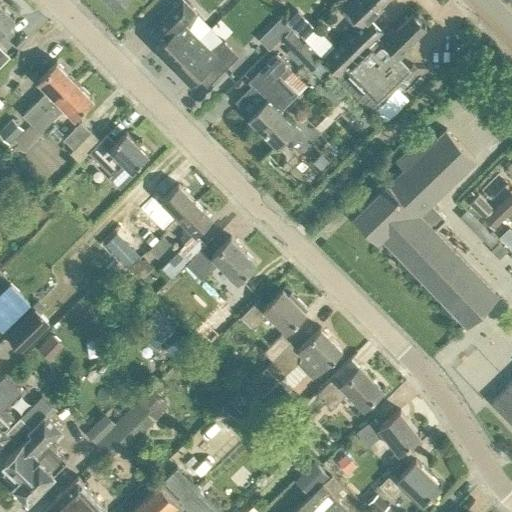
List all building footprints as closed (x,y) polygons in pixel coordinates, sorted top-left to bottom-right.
[(189,26),(197,12),(185,0),(180,0),(163,18),(174,28),(156,46),(173,63),(200,37),(189,26)] [(347,0),(345,3),(361,20),(323,56),(339,73),(384,31),(371,18),(383,5),(379,2),(381,0),(347,0)] [(0,31),(15,17),(0,2),(0,63),(9,54),(0,44),(0,31)] [(393,25),(365,52),(339,78),(371,110),(416,65),(412,62),(409,66),(399,56),(411,44),(409,41),(425,25),(412,12),(396,28),(393,25)] [(280,16),(269,27),(280,37),(291,26),(280,16)] [(300,65),(304,61),(312,69),(322,60),(295,33),(285,42),(290,46),(285,50),(300,65)] [(238,54),(224,39),(210,47),(200,37),(173,63),(190,80),(208,63),(218,74),(238,54)] [(278,71),(284,65),(283,59),(276,52),(249,80),(267,98),(250,115),(277,142),(282,137),(290,145),(302,132),(280,109),(298,91),(278,71)] [(23,112),(32,122),(76,78),(57,59),(38,78),(48,88),(23,112)] [(65,105),(75,115),(94,96),(76,78),(32,122),(40,130),(65,105)] [(385,120),(408,97),(397,85),(374,109),(385,120)] [(0,132),(8,141),(23,127),(12,116),(0,127),(0,132)] [(79,159),(89,150),(100,139),(81,119),(64,137),(74,146),(70,150),(79,159)] [(499,293),(434,227),(446,215),(431,200),(475,157),(446,126),(436,136),(429,128),(397,159),(405,167),(389,181),(389,180),(354,214),(377,237),(381,233),(467,323),(499,293)] [(100,139),(89,150),(111,172),(109,175),(120,186),(135,170),(132,167),(148,152),(126,130),(115,140),(107,132),(100,139)] [(180,215),(196,199),(178,182),(164,197),(162,195),(152,205),(160,212),(168,203),(180,215)] [(495,224),(511,206),(504,197),(493,207),(485,214),(495,224)] [(212,216),(196,199),(180,215),(190,225),(181,234),(188,241),(198,232),(197,231),(212,216)] [(131,231),(151,211),(141,201),(121,221),(131,231)] [(231,235),(210,256),(203,248),(189,262),(203,277),(220,261),(237,279),(256,260),(231,235)] [(128,261),(137,252),(125,241),(117,250),(128,261)] [(178,268),(192,254),(182,244),(162,264),(171,273),(177,267),(178,268)] [(107,266),(116,258),(107,248),(98,257),(107,266)] [(189,286),(198,276),(189,267),(179,277),(189,286)] [(0,327),(2,330),(30,303),(10,282),(0,291),(0,327)] [(305,310),(304,309),(307,306),(297,296),(294,299),(283,287),(265,305),(258,298),(242,314),(254,327),(270,311),(286,328),(305,310)] [(35,307),(7,334),(21,349),(50,322),(35,307)] [(318,371),(342,347),(321,326),(304,342),(298,348),(290,340),(248,381),(262,396),(298,360),(313,376),(318,371)] [(50,358),(64,343),(52,332),(38,347),(50,358)] [(271,357),(289,339),(281,332),(264,349),(271,357)] [(359,364),(342,381),(335,374),(317,392),(332,406),(348,389),(364,405),(382,388),(359,364)] [(4,406),(21,388),(4,372),(0,375),(0,438),(8,431),(6,429),(3,426),(14,416),(4,406)] [(511,379),(491,400),(511,421),(511,420),(511,379)] [(171,401),(153,384),(116,421),(105,410),(85,430),(96,441),(111,456),(119,448),(122,451),(171,401)] [(29,425),(30,426),(44,411),(52,402),(42,393),(20,416),(29,425)] [(233,402),(227,408),(235,416),(241,410),(233,402)] [(400,408),(380,424),(374,417),(357,430),(367,444),(383,431),(398,450),(420,433),(400,408)] [(30,426),(28,428),(31,432),(5,459),(10,463),(1,471),(14,484),(14,488),(22,496),(26,495),(27,497),(66,457),(47,439),(60,426),(44,411),(30,426)] [(29,425),(20,416),(6,429),(8,431),(16,439),(29,425)] [(300,470),(307,463),(296,452),(289,458),(300,470)] [(346,471),(356,464),(346,452),(337,459),(346,471)] [(415,458),(398,476),(392,471),(380,483),(381,484),(378,487),(381,490),(384,488),(391,494),(402,483),(422,503),(441,483),(415,458)] [(223,511),(176,464),(159,481),(127,511),(223,511)] [(88,485),(78,475),(45,506),(43,511),(99,511),(107,505),(98,495),(88,485)] [(351,511),(321,482),(290,511),(351,511)] [(377,511),(380,511),(388,504),(377,492),(367,502),(377,511)]
